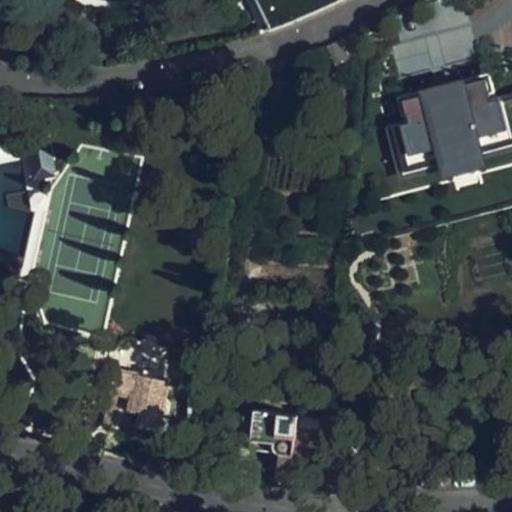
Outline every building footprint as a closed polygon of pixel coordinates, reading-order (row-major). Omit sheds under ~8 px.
[(0,0),(0,22),(17,17),(11,0),(0,0)] [(257,0),(271,29),(331,0),(257,0)] [(373,45),(373,18),(362,24),(360,48),(373,45)] [(328,46),(337,65),(351,58),(342,39),(328,46)] [(408,91),(401,93),(405,111),(411,110),(412,116),(394,120),(404,167),(440,158),(444,173),(490,163),(486,148),(511,142),(511,90),(493,95),(491,89),(497,88),(493,68),(485,70),(481,54),(450,61),(453,74),(437,77),(434,64),(403,71),(408,91)] [(51,169),(47,138),(28,141),(32,172),(51,169)] [(363,229),(365,202),(350,200),(347,228),(363,229)] [(358,240),(349,240),(347,280),(356,280),(358,240)] [(140,324),(143,308),(124,305),(123,307),(115,306),(114,317),(122,318),(121,321),(140,324)] [(146,409),(144,423),(161,427),(166,405),(174,400),(175,393),(169,384),(170,379),(118,369),(107,423),(127,428),(129,421),(132,407),(146,409)] [(314,399),(315,388),(299,387),(298,398),(314,399)] [(129,421),(144,423),(146,409),(132,407),(129,421)] [(298,412),(255,407),(250,447),(279,450),(275,480),(304,483),(305,467),(310,467),(313,449),(318,450),(321,427),(297,424),(298,412)] [(318,489),(356,489),(357,455),(344,439),(321,437),(318,489)]
